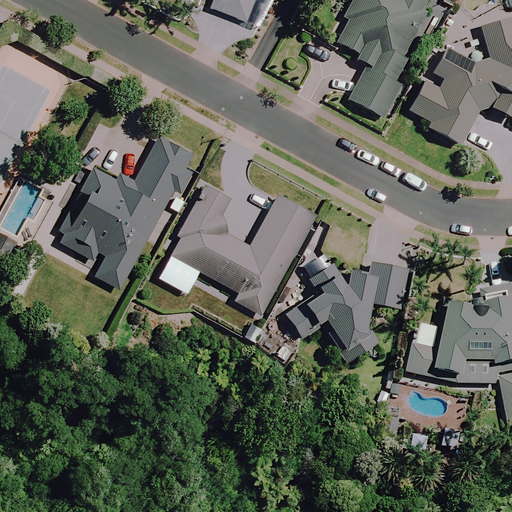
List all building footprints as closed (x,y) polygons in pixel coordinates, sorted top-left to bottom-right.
[(219,0),(214,14),(242,26),(252,0),(219,0)] [(404,59),(426,14),(418,9),(422,0),(350,0),(341,19),(345,21),(333,46),(354,56),(352,62),(362,67),(345,103),(379,120),(393,93),(388,91),(404,59)] [(511,115),(511,33),(507,18),(472,29),(482,60),(473,64),(443,49),(430,73),(441,78),(435,89),(420,82),(403,116),(425,127),(422,132),(458,150),(476,114),(486,111),(508,123),(511,115)] [(53,232),(60,236),(53,248),(89,267),(96,256),(101,258),(90,278),(115,292),(172,189),(177,192),(186,175),(183,173),(191,158),(155,139),(130,184),(116,177),(113,183),(88,170),(53,232)] [(226,200),(199,184),(172,232),(179,236),(167,258),(234,295),(230,303),(257,318),(310,220),(271,199),(244,249),(221,237),(217,216),(226,200)] [(312,294),(281,319),(302,345),(315,335),(343,370),(374,345),(360,328),(364,308),(397,315),(405,273),(370,265),(366,282),(338,276),(327,262),(302,282),(312,294)] [(511,310),(509,311),(508,306),(442,304),(433,356),(415,353),(410,382),(429,385),(458,389),(494,390),(497,398),(503,431),(511,429),(511,310)]
